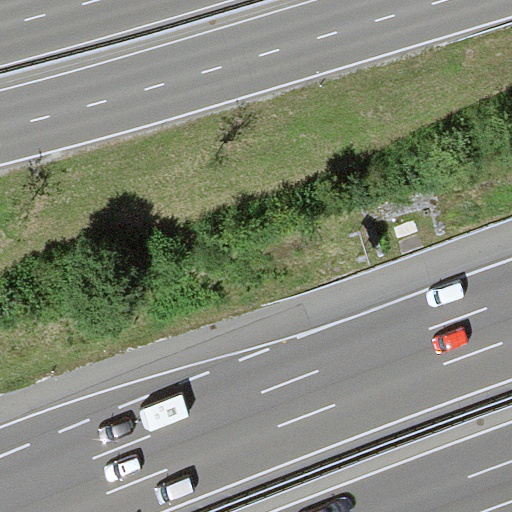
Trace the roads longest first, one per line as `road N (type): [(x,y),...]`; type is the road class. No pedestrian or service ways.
road 1 (motorway): [(511,320),(16,511)]
road 2 (secondary): [(0,129),(446,0)]
